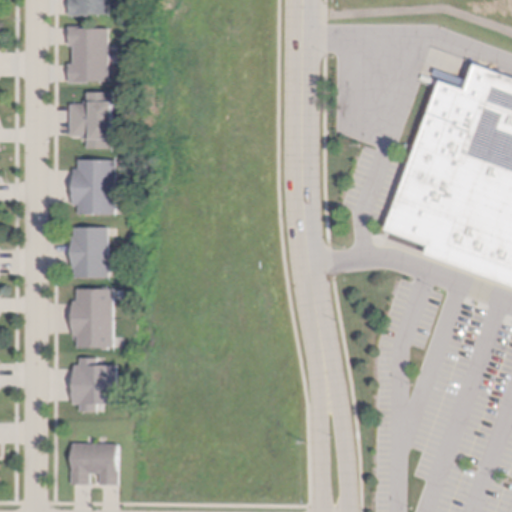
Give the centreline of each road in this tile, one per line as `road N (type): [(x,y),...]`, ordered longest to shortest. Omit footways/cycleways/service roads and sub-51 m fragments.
road 1 (residential): [(37,0),(37,511)]
road 2 (tertiary): [(316,316),(306,220),(303,0)]
road 3 (tertiary): [(348,511),(337,390),(316,316)]
road 4 (tertiary): [(316,316),(321,511)]
